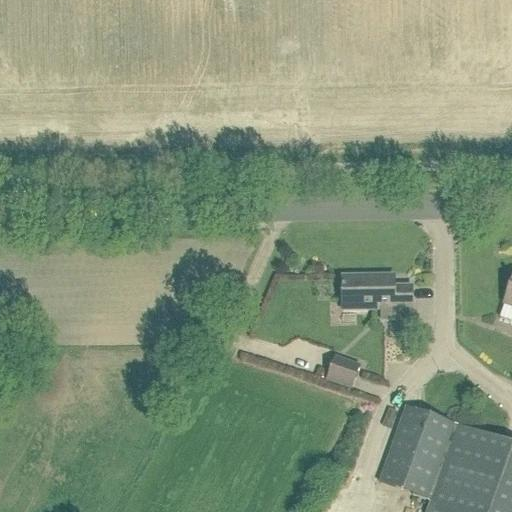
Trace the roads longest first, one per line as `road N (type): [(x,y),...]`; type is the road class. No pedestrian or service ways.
road 1 (tertiary): [(511,206),(0,213)]
road 2 (unknown): [(443,343),(399,393),(356,511)]
